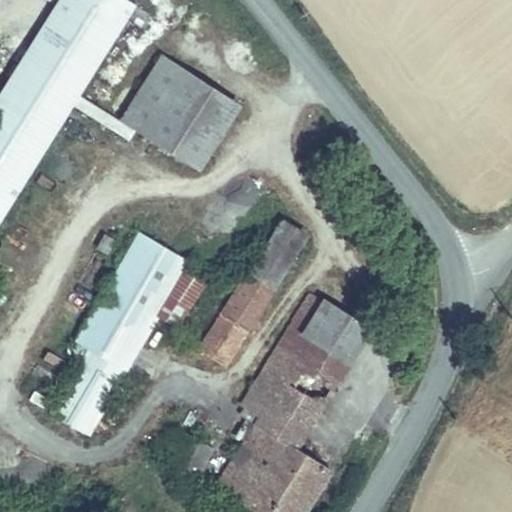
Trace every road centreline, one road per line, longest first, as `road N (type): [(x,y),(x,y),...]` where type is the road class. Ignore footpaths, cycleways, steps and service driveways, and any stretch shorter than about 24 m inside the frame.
road 1 (tertiary): [(457,280),(424,208),(257,0)]
road 2 (tertiary): [(361,511),(437,378),(453,339),(457,280)]
